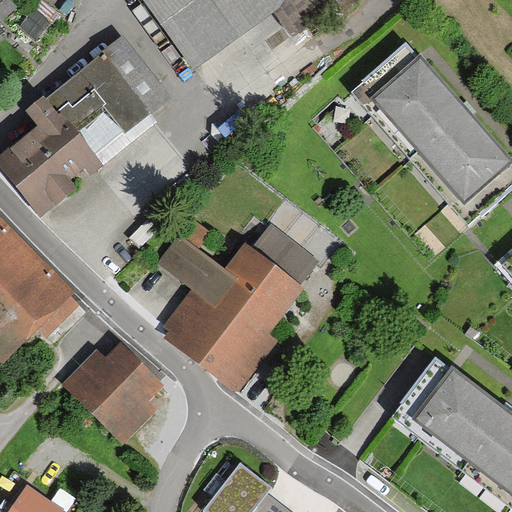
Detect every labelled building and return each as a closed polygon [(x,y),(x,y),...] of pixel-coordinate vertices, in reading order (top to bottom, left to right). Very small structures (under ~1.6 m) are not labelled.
[(274,17),(292,43),(353,0),(147,0),(197,71),(274,17)] [(40,41),(64,18),(51,4),(27,27),(40,41)] [(0,173),(35,216),(43,219),(159,125),(152,117),(171,101),(122,40),(25,118),(38,133),(0,163),(0,173)] [(470,230),(511,192),(511,163),(469,116),(407,46),(352,97),(470,230)] [(157,265),(193,294),(218,264),(202,251),(216,235),(196,218),(157,265)] [(0,222),(0,362),(5,367),(39,333),(47,341),(80,308),(71,299),(75,296),(0,222)] [(233,393),(240,393),(279,343),(270,336),(304,293),(300,290),(322,262),(273,223),(253,249),(246,244),(225,270),(218,264),(193,294),(166,328),(172,333),(167,340),(233,393)] [(124,446),(158,411),(150,404),(165,388),(122,347),(107,362),(97,353),(64,387),(124,446)] [(511,510),(511,418),(510,417),(438,362),(394,419),(511,510)] [(254,511),(272,489),(241,466),(206,511),(254,511)] [(12,511),(61,511),(29,489),(12,511)]
